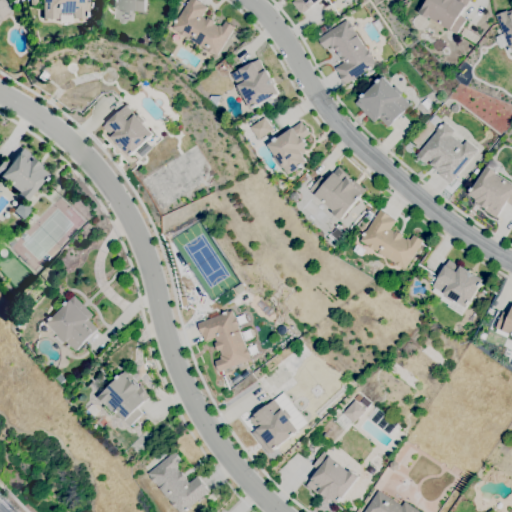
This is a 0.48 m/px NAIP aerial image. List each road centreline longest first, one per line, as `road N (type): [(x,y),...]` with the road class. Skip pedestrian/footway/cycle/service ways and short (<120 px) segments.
road 1 (residential): [(0,88),(98,168),(119,200),(138,235),(195,414),(277,511)]
road 2 (residential): [(511,264),(469,242),(335,122),(285,43),(246,0)]
